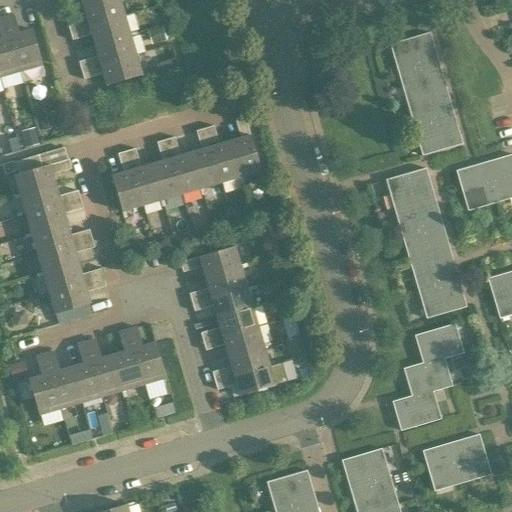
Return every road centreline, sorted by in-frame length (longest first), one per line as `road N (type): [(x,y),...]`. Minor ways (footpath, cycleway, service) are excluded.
road 1 (residential): [(128,310),(81,152),(289,96)]
road 2 (residential): [(300,413),(349,374),(356,328),(289,96)]
road 3 (residential): [(216,440),(170,301),(128,310)]
road 4 (residential): [(43,489),(216,440)]
road 5 (residential): [(128,310),(7,349)]
